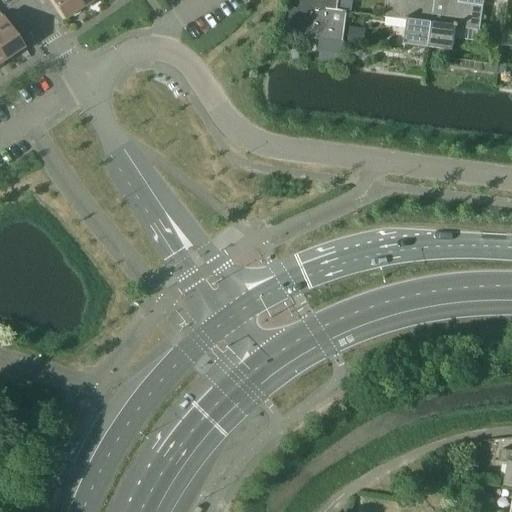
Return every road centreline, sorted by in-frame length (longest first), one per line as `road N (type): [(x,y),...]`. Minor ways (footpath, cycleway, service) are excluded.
road 1 (unclassified): [(511,180),(259,144),(211,107),(189,67),(165,48)]
road 2 (primary): [(511,249),(448,246),(340,259),(243,303)]
road 3 (primary): [(266,365),(411,305),(511,295)]
road 4 (primary): [(217,320),(143,398),(89,475),(75,511)]
road 5 (primary): [(138,511),(203,415),(266,365)]
road 6 (unclassified): [(158,205),(80,85)]
road 7 (unclassified): [(243,303),(218,263),(158,205)]
road 8 (unclassified): [(158,205),(217,320)]
